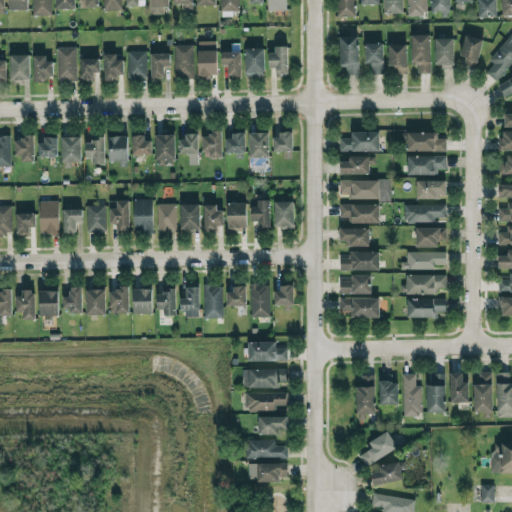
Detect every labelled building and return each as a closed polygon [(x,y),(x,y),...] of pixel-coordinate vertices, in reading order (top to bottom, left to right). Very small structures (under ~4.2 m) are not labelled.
[(26,0),(7,0),(8,10),(27,10),(26,0)] [(51,15),(50,0),(31,0),(32,15),(51,15)] [(54,0),(55,9),(74,9),(73,0),(54,0)] [(121,10),(120,0),(101,0),(102,10),(121,10)] [(163,14),(162,7),(168,6),(167,0),(148,0),(149,14),(163,14)] [(192,9),(191,0),(172,0),(173,4),(181,4),(181,10),(192,9)] [(219,0),(219,10),(238,10),(237,0),(219,0)] [(266,0),(267,11),(286,11),(285,0),(266,0)] [(354,0),(335,0),(336,17),(355,16),(354,0)] [(382,0),(383,13),(401,13),(401,0),(382,0)] [(449,11),(448,0),(430,0),(430,11),(449,11)] [(496,17),(495,0),(477,0),(478,17),(496,17)] [(511,0),(501,0),(501,15),(511,14),(511,0)] [(489,60),(511,33),(511,62),(496,81),(486,73),(494,64),(489,60)] [(429,73),(428,34),(410,35),(410,61),(417,61),(417,73),(429,73)] [(457,63),(474,68),(483,40),(466,35),(457,63)] [(338,36),(339,67),(345,67),(345,75),(358,74),(356,36),(338,36)] [(434,66),(453,65),(452,38),(433,38),(434,66)] [(382,43),(365,43),(364,63),(369,63),(369,74),(382,74),(382,43)] [(192,44),(173,45),(174,78),(193,78),(192,44)] [(406,44),(388,44),(387,65),(394,65),(394,74),(405,74),(406,44)] [(274,76),(287,76),(286,46),(270,46),(270,68),(274,68),(274,76)] [(75,47),(56,47),(57,81),(76,80),(75,47)] [(245,76),(263,76),(262,48),(244,48),(245,76)] [(216,50),(197,51),(198,75),(216,75),(216,50)] [(145,51),(127,51),(127,79),(146,78),(145,51)] [(239,52),(220,52),(221,65),(227,65),(227,76),(240,75),(239,52)] [(150,78),(163,78),(163,66),(169,66),(169,53),(150,53),(150,78)] [(29,80),(28,54),(9,55),(9,80),(29,80)] [(122,78),(122,59),(115,59),(115,54),(103,54),(103,78),(122,78)] [(49,55),(32,55),(33,80),(50,79),(49,55)] [(93,79),(92,72),(99,72),(98,58),(79,59),(80,80),(93,79)] [(498,87),(509,80),(510,81),(511,79),(511,93),(505,97),(498,87)] [(511,114),(503,114),(503,127),(511,127),(511,108),(511,114)] [(221,157),(220,130),(209,131),(210,136),(202,136),(202,151),(208,151),(208,158),(221,157)] [(244,132),(227,132),(227,153),(235,153),(235,158),(243,159),(244,132)] [(248,133),(249,158),(268,157),(268,132),(248,133)] [(339,151),(378,151),(378,132),(351,132),(351,138),(339,138),(339,151)] [(445,151),(445,138),(436,138),(436,132),(401,132),(401,141),(406,141),(406,151),(445,151)] [(511,150),(511,132),(501,132),(501,151),(511,150)] [(181,154),(197,153),(197,133),(180,134),(181,154)] [(282,151),(282,159),(292,158),(291,133),(272,134),(273,151),(282,151)] [(174,160),(174,135),(155,135),(154,165),(164,166),(164,160),(174,160)] [(80,137),(61,136),(60,161),(80,162),(80,137)] [(85,158),(91,157),(91,163),(103,163),(103,136),(91,136),(91,142),(84,143),(85,158)] [(108,136),(107,161),(126,162),(127,136),(108,136)] [(0,166),(11,166),(10,137),(0,137),(0,166)] [(14,156),(21,155),(21,161),(33,161),(32,137),(14,138),(14,156)] [(39,156),(56,157),(56,137),(39,137),(39,156)] [(131,155),(151,154),(150,137),(131,137),(131,155)] [(511,155),(506,155),(506,161),(498,161),(497,174),(511,173),(511,155)] [(339,174),(369,174),(368,164),(375,163),(374,156),(347,157),(348,161),(339,161),(339,174)] [(407,175),(437,174),(437,169),(445,169),(445,156),(407,156),(407,175)] [(347,200),(390,199),(390,179),(339,180),(339,193),(347,193),(347,200)] [(416,197),(445,197),(445,180),(415,180),(416,197)] [(151,199),(132,200),(133,232),(152,231),(151,199)] [(109,200),(109,223),(116,223),(116,231),(128,230),(128,200),(109,200)] [(250,221),(257,221),(257,227),(268,227),(269,200),(256,200),(256,207),(251,206),(250,221)] [(58,234),(58,201),(39,201),(39,234),(58,234)] [(274,227),(293,227),(293,201),(273,201),(274,227)] [(497,208),(497,221),(511,220),(511,202),(507,202),(506,209),(497,208)] [(175,203),(156,204),(157,231),(175,231),(175,203)] [(246,228),(246,203),(227,203),(227,228),(246,228)] [(198,204),(180,204),(180,230),(199,229),(198,204)] [(378,204),(339,204),(339,217),(348,217),(348,222),(378,223),(378,204)] [(445,204),(404,205),(404,222),(434,222),(434,218),(445,217),(445,204)] [(0,205),(0,235),(11,235),(11,205),(0,205)] [(105,233),(105,205),(86,205),(86,233),(105,233)] [(222,206),(203,207),(204,232),(216,232),(216,225),(222,225),(222,206)] [(82,222),(81,209),(62,209),(63,233),(75,233),(75,222),(82,222)] [(35,227),(34,213),(15,214),(15,235),(29,235),(29,227),(35,227)] [(511,226),(506,226),(506,232),(497,232),(497,245),(511,244),(511,226)] [(368,246),(368,228),(338,228),(338,241),(347,241),(347,246),(368,246)] [(445,228),(415,228),(415,246),(436,247),(436,242),(445,242),(445,228)] [(498,268),(511,267),(511,249),(506,250),(506,255),(497,255),(498,268)] [(340,257),(340,270),(378,270),(378,251),(349,252),(349,257),(340,257)] [(400,269),(433,269),(433,264),(445,264),(445,252),(405,251),(405,261),(400,261),(400,269)] [(511,291),(511,273),(509,273),(509,279),(498,279),(497,292),(511,291)] [(339,294),(370,293),(370,275),(350,275),(350,280),(339,280),(339,294)] [(406,294),(436,294),(436,288),(445,288),(445,275),(406,275),(406,294)] [(250,317),(269,317),(268,283),(250,284),(250,317)] [(222,317),(221,285),(203,286),(204,318),(222,317)] [(198,287),(185,286),(185,297),(180,297),(179,309),(184,309),(183,317),(198,317),(198,287)] [(245,306),(245,286),(228,286),(228,306),(245,306)] [(80,287),(68,287),(68,296),(61,296),(62,311),(81,311),(80,287)] [(274,305),(282,305),(283,311),(293,310),(292,287),(273,287),(274,305)] [(109,289),(109,313),(128,313),(127,288),(109,289)] [(105,314),(104,289),(85,290),(86,315),(105,314)] [(151,289),(132,289),(132,314),(152,313),(151,289)] [(156,309),(163,309),(163,315),(175,315),(174,290),(156,291),(156,309)] [(0,315),(11,316),(10,291),(0,291),(0,315)] [(58,315),(57,291),(38,291),(39,316),(58,315)] [(34,319),(34,292),(15,292),(15,312),(22,312),(22,319),(34,319)] [(511,315),(511,297),(500,297),(500,315),(511,315)] [(339,311),(350,311),(350,317),(378,317),(378,311),(388,311),(388,299),(339,298),(339,311)] [(407,317),(436,317),(436,311),(445,311),(445,299),(407,298),(407,317)] [(247,361),(286,361),(286,347),(275,348),(275,342),(247,342),(247,361)] [(241,387),(278,388),(278,380),(287,381),(287,370),(242,369),(241,387)] [(491,412),(491,372),(478,372),(478,384),(472,384),(473,412),(491,412)] [(496,417),(511,416),(511,382),(509,383),(508,372),(495,372),(496,417)] [(449,402),(467,402),(467,381),(462,381),(461,373),(448,373),(449,402)] [(373,414),(374,375),(357,374),(356,414),(373,414)] [(402,416),(421,416),(421,385),(414,385),(414,374),(402,374),(402,416)] [(427,412),(445,412),(444,374),(426,374),(427,412)] [(397,404),(397,382),(392,382),(392,375),(379,375),(379,405),(397,404)] [(286,393),(245,392),(245,411),(275,411),(275,405),(286,405),(286,393)] [(257,417),(258,434),(286,434),(286,417),(257,417)] [(368,441),(372,448),(358,454),(363,465),(396,450),(388,432),(368,441)] [(275,439),(245,439),(245,457),(287,458),(287,446),(275,445),(275,439)] [(491,473),(511,472),(511,442),(490,443),(491,473)] [(401,480),(398,462),(377,466),(378,471),(370,472),(372,486),(401,480)] [(257,463),(257,482),(279,482),(279,477),(287,476),(287,463),(257,463)] [(479,502),(492,502),(493,485),(480,484),(479,502)] [(411,511),(413,498),(372,494),(371,506),(382,507),(381,511),(411,511)]
